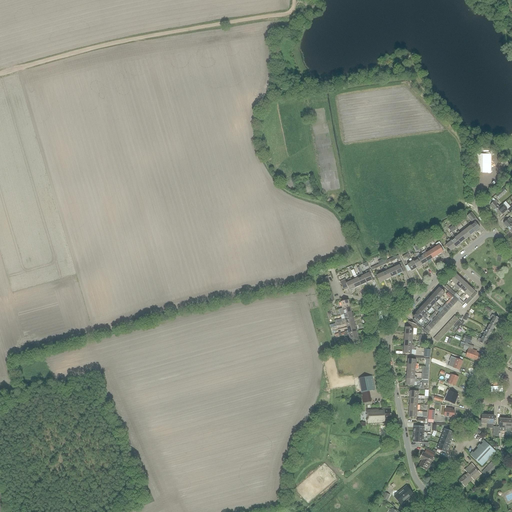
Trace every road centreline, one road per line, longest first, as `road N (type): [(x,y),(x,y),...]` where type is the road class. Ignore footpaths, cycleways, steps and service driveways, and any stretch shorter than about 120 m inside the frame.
road 1 (track): [(0,73),(102,45),(286,13),(293,0)]
road 2 (residential): [(432,494),(414,476),(388,338)]
